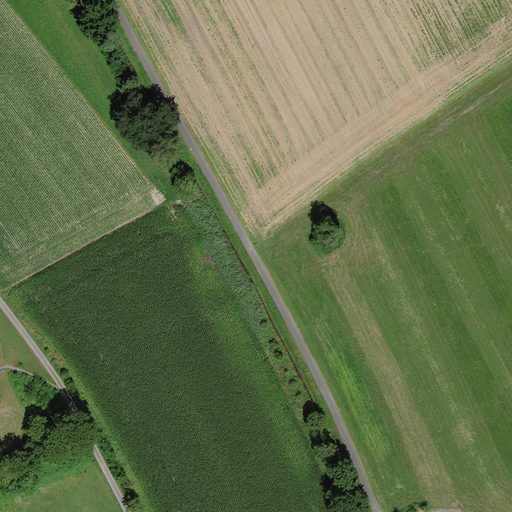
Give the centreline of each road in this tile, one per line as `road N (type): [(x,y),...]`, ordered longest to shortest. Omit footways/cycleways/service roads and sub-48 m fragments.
road 1 (track): [(377,511),(330,403),(114,0)]
road 2 (track): [(124,511),(60,383),(0,303)]
